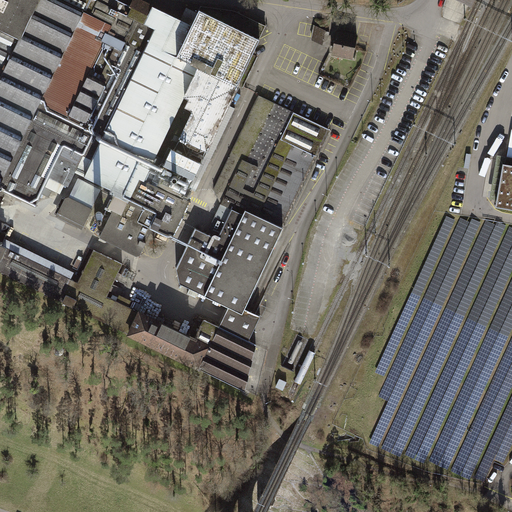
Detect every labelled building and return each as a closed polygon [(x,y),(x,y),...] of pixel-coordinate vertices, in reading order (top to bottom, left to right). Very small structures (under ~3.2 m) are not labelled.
[(0,0),(0,200),(2,201),(7,192),(36,206),(42,193),(49,197),(53,189),(60,192),(64,184),(69,186),(76,171),(112,190),(110,193),(115,196),(109,208),(110,208),(105,216),(104,215),(102,220),(103,221),(102,224),(105,226),(100,237),(137,255),(140,254),(153,227),(171,236),(188,201),(187,200),(191,192),(187,189),(207,149),(238,85),(237,85),(242,75),(246,76),(251,65),(247,64),(259,39),(266,25),(235,10),(201,6),(192,24),(141,0),(132,0),(130,6),(118,0),(0,0)] [(313,41),(325,42),(327,28),(315,26),(313,41)] [(337,32),(333,53),(353,57),(357,36),(337,32)] [(188,336),(162,323),(106,296),(123,264),(94,250),(78,282),(69,278),(85,245),(26,217),(24,219),(16,215),(7,233),(1,230),(5,223),(0,221),(0,270),(246,390),(256,345),(249,341),(254,330),(259,318),(244,311),(283,227),(281,226),(305,176),(328,128),(296,113),(258,96),(214,189),(220,203),(232,209),(218,238),(195,228),(176,268),(180,283),(229,306),(224,316),(219,326),(197,316),(188,336)] [(211,161),(235,109),(229,106),(205,159),(211,161)] [(511,164),(503,163),(496,206),(511,208),(511,164)] [(58,215),(82,228),(92,209),(91,208),(100,190),(79,180),(70,198),(66,198),(58,215)]
